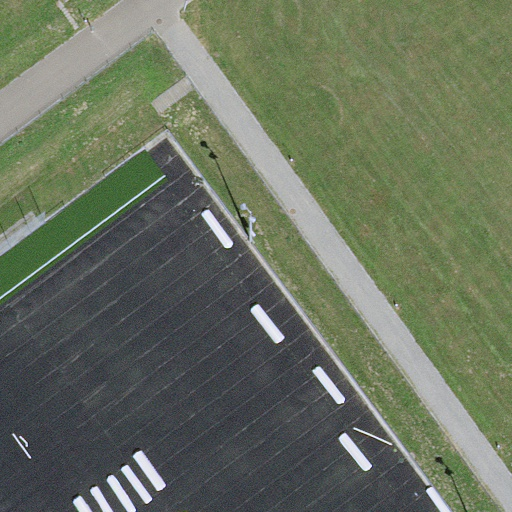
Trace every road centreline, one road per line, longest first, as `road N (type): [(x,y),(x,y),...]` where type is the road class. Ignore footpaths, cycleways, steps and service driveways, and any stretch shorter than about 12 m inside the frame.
road 1 (track): [(185,0),(161,18),(511,496)]
road 2 (track): [(0,128),(161,18)]
